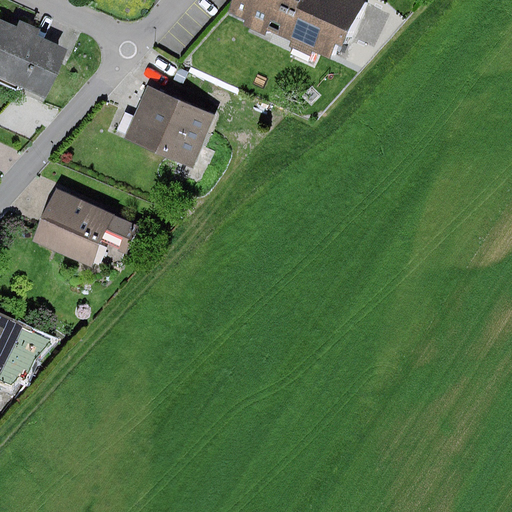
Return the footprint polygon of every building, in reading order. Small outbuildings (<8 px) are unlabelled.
[(243,0),(236,16),(252,23),(249,29),(270,39),(272,34),(297,45),(294,50),(316,60),(318,56),(336,65),(344,49),(348,51),(369,4),(359,0),(243,0)] [(16,29),(0,21),(0,77),(45,98),(66,51),(36,38),(40,31),(19,21),(16,29)] [(188,73),(179,68),(173,82),(182,86),(188,73)] [(215,117),(149,87),(126,139),(192,168),(215,117)] [(133,223),(57,188),(34,239),(92,265),(101,246),(119,254),(133,223)] [(58,339),(0,313),(0,381),(11,386),(19,377),(27,381),(37,359),(58,339)]
